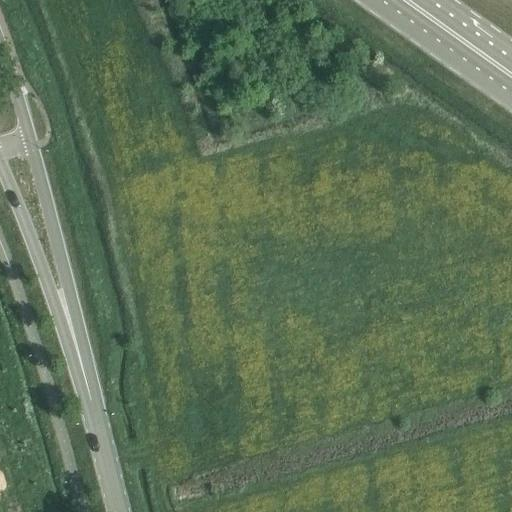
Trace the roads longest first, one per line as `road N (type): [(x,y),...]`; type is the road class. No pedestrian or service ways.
road 1 (tertiary): [(76,345),(0,46)]
road 2 (tertiary): [(0,149),(76,345)]
road 3 (tertiary): [(119,511),(76,345)]
road 4 (primary): [(511,75),(406,0)]
